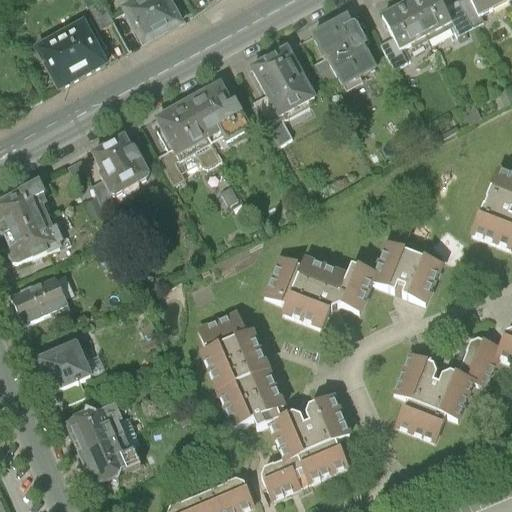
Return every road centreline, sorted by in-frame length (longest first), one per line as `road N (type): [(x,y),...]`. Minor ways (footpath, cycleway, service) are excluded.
road 1 (secondary): [(0,160),(298,0)]
road 2 (residential): [(406,493),(353,373),(358,358),(511,292)]
road 3 (residential): [(0,363),(68,511)]
